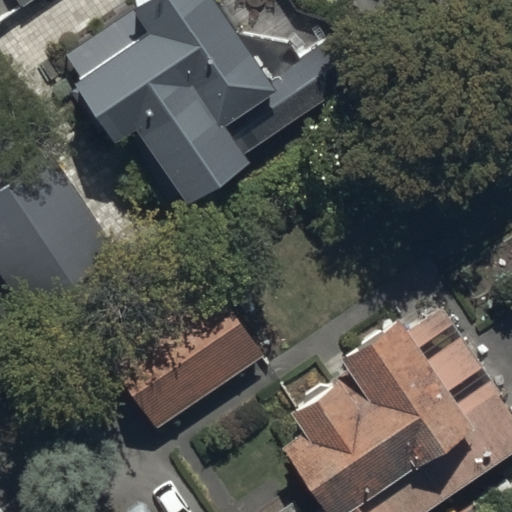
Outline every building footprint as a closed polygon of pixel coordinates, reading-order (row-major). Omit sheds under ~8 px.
[(136,0),(63,49),(165,202),(294,116),(366,68),(339,29),(268,77),(215,0),(136,0)] [(511,0),(429,0),(463,50),(511,17),(511,0)] [(0,190),(0,278),(39,336),(135,271),(55,153),(0,190)] [(104,363),(150,431),(266,353),(220,286),(104,363)] [(283,511),(436,511),(511,461),(511,415),(486,377),(439,307),(290,407),(307,432),(282,449),(312,493),(283,511)]
